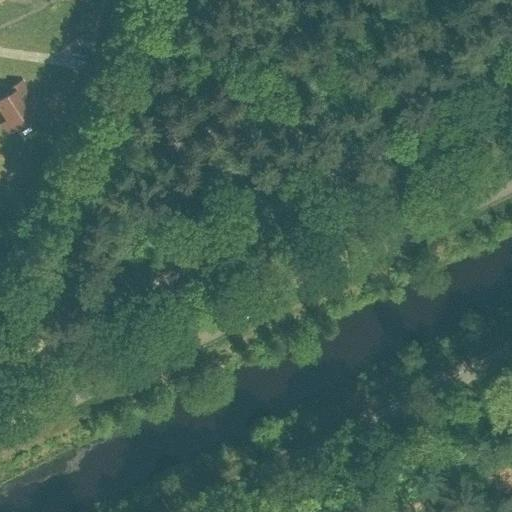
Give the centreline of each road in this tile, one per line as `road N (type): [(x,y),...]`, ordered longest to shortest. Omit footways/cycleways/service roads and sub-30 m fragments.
road 1 (tertiary): [(0,430),(511,181)]
road 2 (unclassified): [(182,511),(511,351)]
